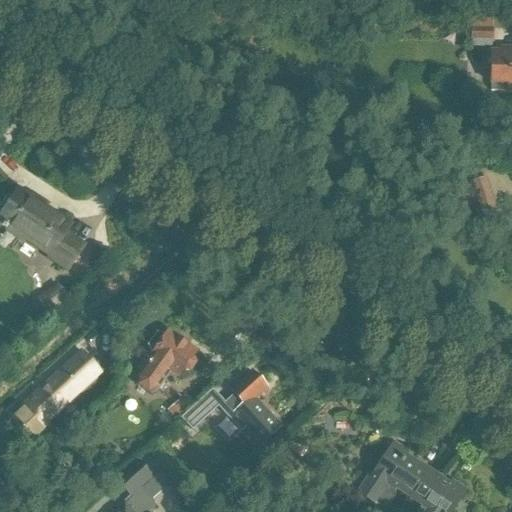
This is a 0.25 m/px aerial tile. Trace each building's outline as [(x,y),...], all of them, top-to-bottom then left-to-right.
[(493,20),(470,20),(470,45),(492,46),(493,20)] [(511,93),(511,50),(501,51),(501,54),(490,54),(490,86),(490,91),(507,91),(507,93),(511,93)] [(260,166),(277,175),(285,159),(267,150),(260,166)] [(476,220),(497,213),(486,177),(446,190),(453,212),(472,206),(476,220)] [(28,201),(17,193),(12,200),(7,196),(0,206),(0,214),(2,216),(0,218),(0,224),(24,240),(26,238),(50,254),(49,257),(68,269),(83,247),(65,234),(69,228),(44,211),(46,208),(30,197),(28,201)] [(36,299),(49,315),(69,301),(58,284),(36,299)] [(164,337),(161,335),(156,334),(147,347),(150,351),(153,354),(151,356),(152,357),(144,368),(135,380),(135,385),(150,395),(156,392),(164,382),(172,370),(181,377),(184,372),(190,373),(195,365),(192,361),(195,355),(188,350),(190,347),(189,346),(188,346),(187,348),(177,341),(178,339),(178,338),(176,338),(175,340),(166,335),(164,337)] [(92,379),(99,373),(82,355),(76,361),(78,362),(26,410),(22,406),(6,420),(33,448),(51,430),(48,422),(45,419),(91,377),(92,379)] [(261,445),(279,429),(252,400),(265,388),(253,375),(232,394),(234,396),(224,405),(261,445)] [(197,422),(217,403),(208,393),(179,420),(187,429),(196,421),(197,422)] [(185,409),(178,401),(167,411),(174,419),(185,409)] [(409,498),(427,471),(405,457),(405,452),(393,445),(372,477),(367,477),(356,493),(375,505),(375,504),(377,505),(379,506),(382,507),(384,506),(387,506),(388,505),(391,502),(393,499),(394,497),(394,494),(394,492),(396,489),(409,498)] [(151,511),(153,509),(153,505),(151,502),(146,497),(147,497),(140,490),(152,479),(137,462),(115,481),(132,499),(116,511),(151,511)] [(101,468),(89,479),(98,488),(110,478),(101,468)] [(409,498),(422,506),(417,511),(463,511),(467,507),(459,502),(465,492),(453,484),(450,486),(427,471),(409,498)]
